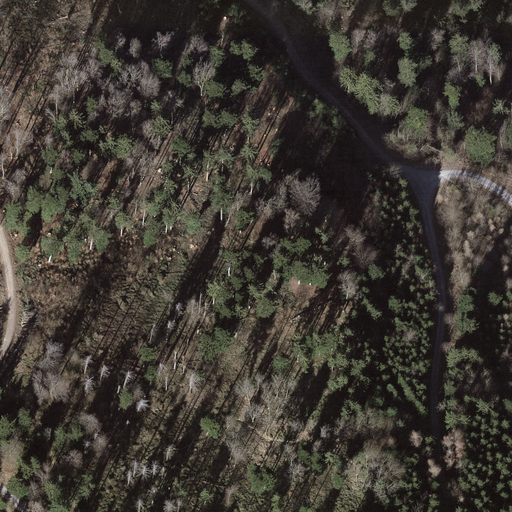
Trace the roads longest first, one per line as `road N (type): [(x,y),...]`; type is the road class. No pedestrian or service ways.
road 1 (track): [(249,0),(282,30),(301,77),(416,184),(443,298),(434,400),(445,511)]
road 2 (track): [(0,357),(11,316),(0,236)]
